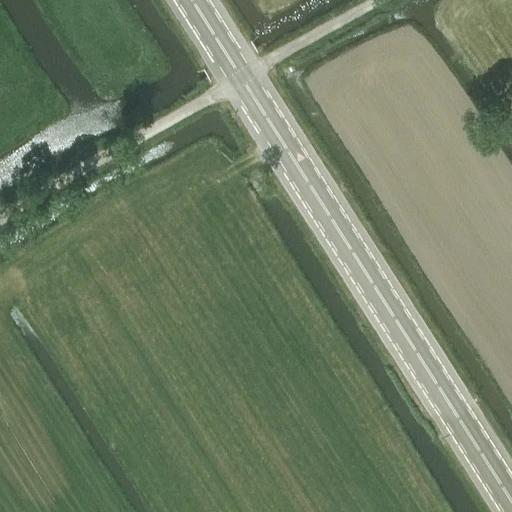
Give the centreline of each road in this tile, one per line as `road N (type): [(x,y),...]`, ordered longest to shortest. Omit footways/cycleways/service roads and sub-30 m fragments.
road 1 (secondary): [(511,499),(243,78)]
road 2 (track): [(0,221),(227,88)]
road 3 (track): [(260,67),(380,0)]
